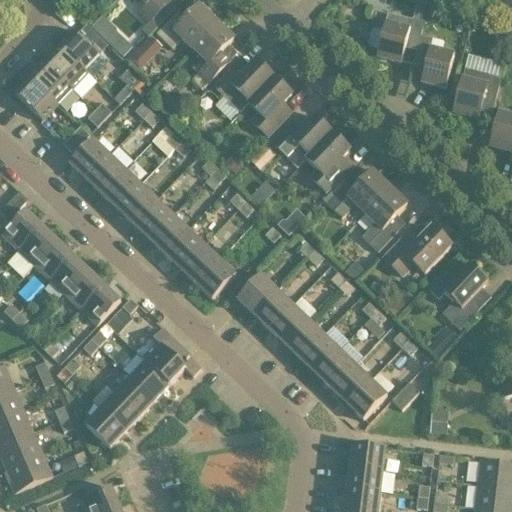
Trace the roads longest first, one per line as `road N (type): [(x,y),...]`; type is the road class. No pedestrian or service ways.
road 1 (residential): [(297,511),(302,435),(0,144)]
road 2 (residential): [(511,242),(291,28)]
